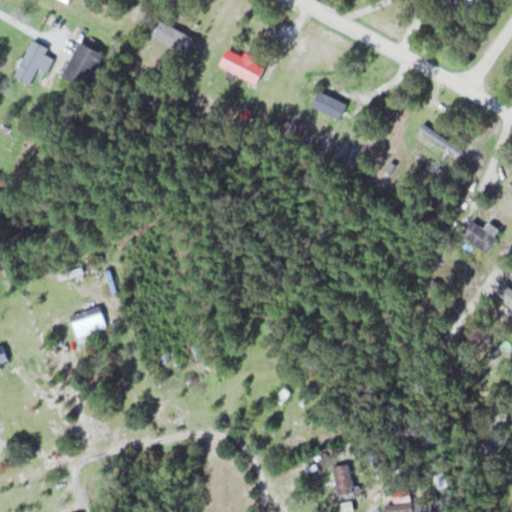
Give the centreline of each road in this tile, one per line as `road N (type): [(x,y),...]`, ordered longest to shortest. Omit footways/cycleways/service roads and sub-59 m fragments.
road 1 (residential): [(0,475),(223,432),(255,447),(265,511)]
road 2 (residential): [(305,0),(511,115)]
